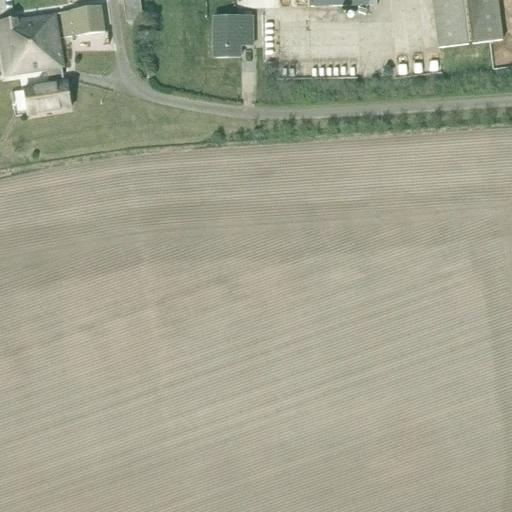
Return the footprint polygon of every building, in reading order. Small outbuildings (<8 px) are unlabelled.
[(140,0),(124,0),(127,22),(143,20),(140,0)] [(366,0),(308,0),(309,8),(367,7),(366,0)] [(497,0),(431,0),(437,49),(502,40),(497,0)] [(102,8),(59,14),(63,40),(105,34),(102,8)] [(64,87),(62,73),(64,73),(55,16),(0,24),(0,50),(4,81),(48,74),(50,88),(22,92),(26,116),(68,110),(65,87),(64,87)] [(255,17),(213,18),(213,59),(241,59),(241,48),(255,47),(255,17)]
